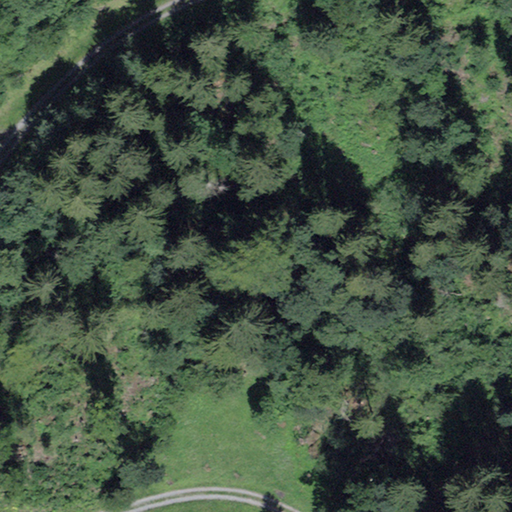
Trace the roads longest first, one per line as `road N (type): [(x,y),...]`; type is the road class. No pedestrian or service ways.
road 1 (track): [(0,159),(124,36),(200,0)]
road 2 (track): [(303,511),(255,496),(187,493),(121,511)]
